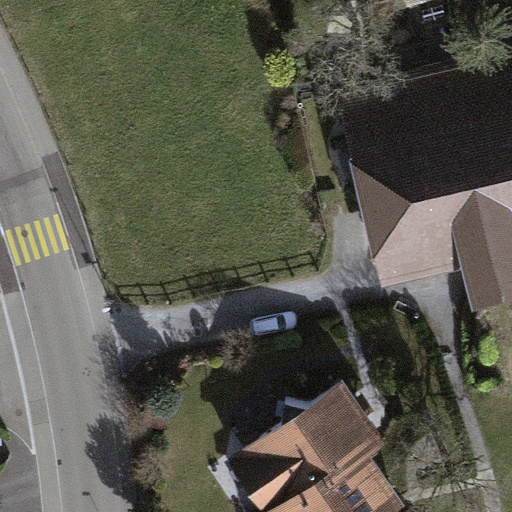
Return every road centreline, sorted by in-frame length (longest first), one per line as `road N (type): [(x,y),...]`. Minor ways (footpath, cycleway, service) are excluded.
road 1 (residential): [(73,356),(0,131)]
road 2 (residential): [(94,511),(73,356)]
